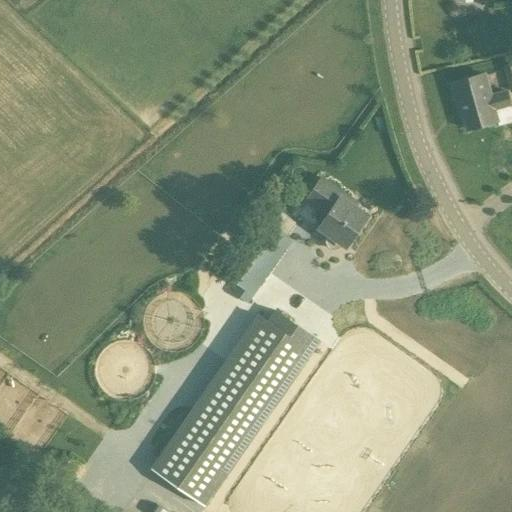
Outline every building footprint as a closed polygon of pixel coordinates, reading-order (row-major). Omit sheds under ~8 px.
[(498,120),(495,111),(511,107),(507,89),(491,93),(485,73),(451,83),(459,113),(463,111),(467,128),(498,120)] [(319,227),(328,233),(325,237),(325,242),(327,246),(332,250),(336,250),(341,249),(344,245),(346,246),(368,215),(318,180),(305,200),(327,215),(319,227)] [(248,303),(291,239),(278,230),(288,215),(268,202),(220,273),(237,285),(232,292),(248,303)] [(204,507),(245,449),(320,341),(281,313),(274,323),(264,316),(155,473),(204,507)] [(176,379),(196,347),(180,336),(160,368),(176,379)]
